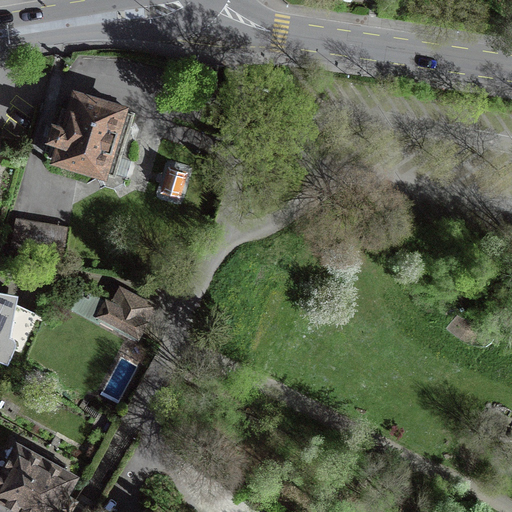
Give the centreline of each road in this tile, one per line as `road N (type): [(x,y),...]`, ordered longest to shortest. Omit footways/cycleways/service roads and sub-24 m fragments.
road 1 (tertiary): [(511,70),(278,31),(211,0)]
road 2 (tertiary): [(0,33),(188,0)]
